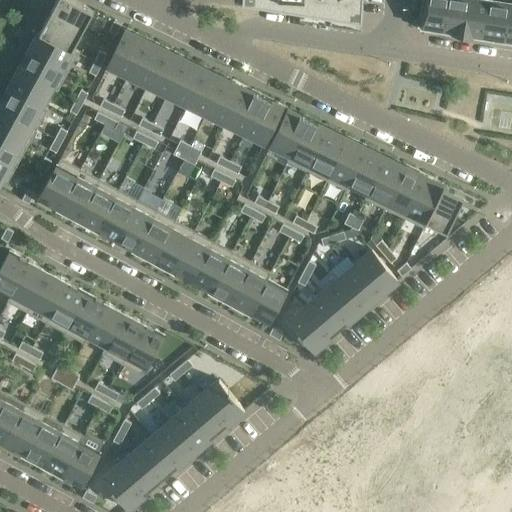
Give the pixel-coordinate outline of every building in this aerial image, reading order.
[(83,30),(94,10),(75,0),(56,0),(55,2),(56,2),(50,12),(83,30)] [(256,0),(362,17),(362,0),(256,0)] [(447,0),(423,0),(421,12),(424,13),(422,26),(443,30),(447,0)] [(463,35),(468,0),(447,0),(443,30),(453,31),(452,34),(463,35)] [(483,36),(489,0),(468,0),(463,35),(473,37),(474,35),(483,36)] [(510,2),(509,2),(497,0),(489,0),(483,36),(504,39),(510,2)] [(73,48),(83,30),(50,12),(40,31),(72,49),(73,48)] [(116,34),(121,23),(114,20),(109,31),(116,34)] [(128,75),(146,40),(125,30),(108,65),(128,75)] [(30,50),(68,71),(79,51),(73,48),(72,49),(40,31),(30,50)] [(148,84),(165,49),(146,40),(128,75),(148,84)] [(167,94),(184,59),(165,49),(148,84),(167,94)] [(58,90),(68,71),(30,50),(19,69),(52,87),(51,88),(58,91),(58,90)] [(102,64),(107,54),(100,50),(94,61),(102,64)] [(187,103),(204,68),(184,59),(167,94),(187,103)] [(96,75),(102,64),(94,61),(89,71),(96,75)] [(206,113),(223,78),(204,68),(187,103),(206,113)] [(42,105),(51,88),(52,87),(19,69),(9,88),(41,106),(42,105)] [(225,122),(243,87),(223,78),(206,113),(225,122)] [(245,132),(262,97),(243,87),(225,122),(245,132)] [(48,108),(42,105),(41,106),(9,88),(0,104),(0,107),(37,128),(48,108)] [(82,103),(88,93),(81,89),(76,99),(82,103)] [(265,142),(282,107),(262,97),(245,132),(265,142)] [(111,111),(114,104),(103,98),(100,106),(111,111)] [(77,114),(82,103),(76,99),(70,110),(77,114)] [(125,109),(114,104),(111,111),(122,116),(125,109)] [(0,132),(27,147),(37,128),(0,107),(0,132)] [(291,154),(308,119),(288,109),(271,144),(290,154),(291,154)] [(105,124),(108,116),(98,111),(94,118),(105,124)] [(116,129),(119,122),(108,116),(105,124),(116,129)] [(149,130),(153,123),(142,117),(139,125),(149,130)] [(307,170),(328,129),(308,119),(291,154),(290,154),(287,160),(307,170)] [(164,128),(153,123),(149,130),(160,135),(164,128)] [(62,141),(68,131),(61,127),(55,138),(62,141)] [(327,180),(347,138),(328,129),(307,170),(327,180)] [(144,143),(148,135),(137,130),(133,138),(144,143)] [(0,156),(17,166),(27,147),(0,132),(0,156)] [(155,148),(158,141),(148,135),(144,143),(155,148)] [(56,152),(62,141),(55,138),(49,148),(56,152)] [(349,183),(366,148),(347,138),(327,180),(347,190),(350,183),(349,183)] [(188,152),(192,144),(181,139),(178,144),(177,146),(188,152)] [(202,149),(192,144),(188,152),(199,157),(202,149)] [(184,159),(188,152),(177,146),(173,154),(184,159)] [(369,192),(386,157),(366,148),(349,183),(350,183),(368,192),(369,192)] [(197,160),(199,157),(188,152),(184,159),(195,164),(197,160)] [(220,155),(217,163),(227,168),(231,161),(220,155)] [(0,182),(6,186),(17,166),(0,156),(0,182)] [(61,157),(39,198),(59,209),(81,168),(61,157)] [(46,171),(52,160),(45,157),(39,167),(46,171)] [(385,208),(405,167),(386,157),(369,192),(368,192),(365,198),(385,208)] [(242,166),(231,161),(227,168),(238,173),(242,166)] [(404,218),(425,176),(405,167),(385,208),(404,218)] [(81,168),(59,209),(78,219),(100,178),(81,168)] [(222,181),(225,174),(214,168),(211,176),(222,181)] [(232,186),(236,179),(225,174),(222,181),(232,186)] [(427,221),(444,185),(425,176),(404,218),(425,228),(428,221),(427,221)] [(100,178),(78,219),(97,229),(119,189),(100,178)] [(457,211),(465,195),(454,190),(444,185),(427,221),(428,221),(447,231),(457,211)] [(29,203),(35,192),(28,189),(22,199),(29,203)] [(119,189),(97,229),(116,240),(138,199),(119,189)] [(265,207),(269,200),(258,195),(254,202),(265,207)] [(138,199),(116,240),(135,250),(157,209),(138,199)] [(279,206),(269,200),(265,207),(276,213),(279,206)] [(251,216),(255,209),(244,204),(241,211),(251,216)] [(157,209),(135,250),(154,260),(176,220),(157,209)] [(262,222),(266,215),(255,209),(251,216),(262,222)] [(351,226),(357,215),(350,212),(344,223),(351,226)] [(303,227),(307,220),(296,215),(293,222),(303,227)] [(364,219),(357,215),(351,226),(358,230),(364,219)] [(176,220),(154,260),(173,271),(195,230),(176,220)] [(318,226),(307,220),(303,227),(314,233),(318,226)] [(293,229),(283,224),(279,231),(290,236),(293,229)] [(14,231),(7,227),(1,237),(8,241),(14,231)] [(300,242),(304,235),(293,229),(290,236),(300,242)] [(195,230),(173,271),(191,281),(214,240),(195,230)] [(344,231),(332,234),(335,242),(346,238),(344,231)] [(335,242),(332,234),(321,238),(323,246),(335,242)] [(376,244),(383,253),(389,248),(382,239),(376,244)] [(214,240),(191,281),(210,291),(233,251),(214,240)] [(397,257),(389,248),(383,253),(391,262),(397,257)] [(10,250),(0,269),(0,288),(11,295),(12,295),(30,261),(10,250)] [(372,250),(355,264),(380,294),(398,279),(372,250)] [(233,251),(210,291),(229,302),(252,261),(233,251)] [(316,264),(309,260),(303,271),(311,274),(316,264)] [(11,295),(7,301),(27,312),(49,271),(30,261),(12,295),(11,295)] [(252,261),(229,302),(248,312),(267,278),(268,278),(272,272),(252,261)] [(402,275),(411,268),(406,262),(397,269),(402,275)] [(380,294),(355,264),(338,278),(364,308),(380,294)] [(49,271),(27,312),(46,322),(68,281),(49,271)] [(305,285),(311,274),(303,271),(298,281),(305,285)] [(267,278),(248,312),(268,323),(287,289),(268,278),(267,278)] [(364,308),(338,278),(322,292),(347,322),(364,308)] [(68,281),(46,322),(65,332),(87,292),(68,281)] [(87,292),(65,332),(85,343),(89,337),(88,336),(106,302),(87,292)] [(347,322),(322,292),(305,306),(331,336),(347,322)] [(106,302),(88,336),(89,337),(106,346),(107,347),(125,312),(106,302)] [(331,336),(305,306),(288,321),(314,351),(331,336)] [(106,346),(102,352),(122,363),(144,322),(125,312),(107,347),(106,346)] [(144,322),(122,363),(142,374),(164,333),(144,322)] [(284,332),(273,327),(269,334),(280,339),(284,332)] [(29,353),(33,346),(23,340),(19,347),(29,353)] [(44,352),(33,346),(29,353),(40,359),(44,352)] [(23,365),(27,358),(16,353),(12,360),(23,365)] [(33,371),(37,364),(27,358),(23,365),(33,371)] [(193,365),(188,358),(179,366),(184,372),(193,365)] [(66,376),(70,369),(59,364),(57,368),(55,371),(66,376)] [(175,380),(184,372),(179,366),(170,374),(175,380)] [(80,375),(70,369),(66,376),(76,382),(80,375)] [(62,383),(66,376),(55,371),(52,377),(62,383)] [(75,385),(76,382),(66,376),(62,383),(73,389),(75,385)] [(219,379),(202,394),(227,424),(245,409),(219,379)] [(105,394),(109,387),(99,382),(95,389),(105,394)] [(160,392),(155,386),(146,394),(151,400),(160,392)] [(120,393),(109,387),(105,394),(116,400),(120,393)] [(8,393),(0,407),(0,441),(4,444),(27,403),(8,393)] [(102,400),(92,394),(88,401),(99,407),(102,400)] [(142,408),(151,400),(146,394),(137,402),(142,408)] [(227,424),(202,394),(186,408),(211,438),(227,424)] [(109,412),(113,405),(102,400),(99,407),(109,412)] [(27,403),(4,444),(23,454),(46,413),(27,403)] [(211,438),(186,408),(169,422),(194,451),(211,438)] [(46,413),(23,454),(42,465),(65,424),(46,413)] [(132,423),(125,419),(119,429),(126,433),(132,423)] [(194,451),(169,422),(153,436),(178,465),(194,451)] [(65,424),(42,465),(61,475),(80,440),(81,441),(85,435),(65,424)] [(120,444),(126,433),(119,429),(113,440),(120,444)] [(178,465),(153,436),(136,449),(161,479),(178,465)] [(80,440),(61,475),(81,486),(100,451),(81,441),(80,440)] [(161,479),(136,449),(120,463),(145,493),(161,479)] [(145,493),(120,463),(102,478),(128,508),(145,493)] [(97,495),(87,490),(83,497),(93,502),(97,495)]
